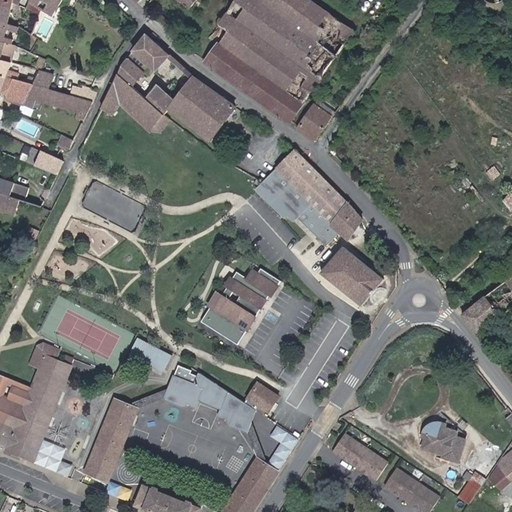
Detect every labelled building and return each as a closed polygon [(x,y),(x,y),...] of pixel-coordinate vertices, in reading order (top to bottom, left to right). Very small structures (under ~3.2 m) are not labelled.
[(0,0),(0,18),(13,22),(17,1),(15,0),(0,0)] [(45,7),(34,0),(32,0),(31,5),(23,25),(35,33),(45,7)] [(34,0),(45,7),(57,14),(65,0),(34,0)] [(357,32),(310,0),(254,0),(224,45),(210,65),(295,123),(357,32)] [(254,0),(243,0),(216,39),(224,45),(254,0)] [(407,17),(384,0),(357,0),(353,6),(394,36),(407,17)] [(0,39),(16,44),(18,38),(9,35),(11,28),(21,30),(22,24),(13,22),(0,18),(0,39)] [(126,86),(162,112),(166,107),(192,73),(143,32),(127,53),(132,56),(135,53),(155,67),(148,76),(124,57),(114,77),(126,86)] [(22,47),(16,44),(0,39),(0,58),(16,62),(22,47)] [(14,69),(16,62),(0,58),(0,74),(39,86),(41,80),(14,69)] [(43,73),(41,80),(39,86),(54,90),(58,78),(43,73)] [(192,73),(166,107),(205,137),(233,101),(192,73)] [(54,90),(39,86),(0,74),(0,105),(1,103),(4,93),(11,95),(9,102),(14,103),(27,107),(28,104),(34,106),(36,100),(81,114),(80,119),(91,123),(98,109),(100,104),(85,100),(75,97),(54,90)] [(141,123),(149,128),(162,112),(126,86),(114,77),(104,95),(116,104),(135,118),(141,123)] [(85,100),(87,93),(77,90),(75,97),(85,100)] [(11,95),(4,93),(1,103),(13,107),(14,103),(9,102),(11,95)] [(100,104),(103,97),(87,93),(85,100),(100,104)] [(116,104),(104,95),(103,97),(100,104),(98,109),(111,114),(116,104)] [(333,115),(316,104),(299,127),(317,138),(329,120),(333,115)] [(162,112),(149,128),(156,131),(167,117),(162,112)] [(75,153),(81,141),(67,135),(63,145),(66,151),(71,151),(75,153)] [(40,167),(47,154),(37,149),(30,163),(40,167)] [(280,170),(274,176),(287,189),(291,184),(304,195),(292,212),(328,248),(342,232),(348,237),(362,217),(340,191),(297,150),(287,161),(280,170)] [(69,163),(48,153),(47,154),(40,167),(63,176),(69,163)] [(280,170),(287,161),(266,181),(268,182),(274,176),(280,170)] [(287,189),(274,176),(268,182),(266,181),(259,190),(287,218),(292,212),(304,195),(291,184),(287,189)] [(0,193),(24,202),(30,204),(35,190),(0,177),(0,193)] [(0,210),(19,217),(24,202),(0,193),(0,210)] [(39,240),(43,228),(35,225),(31,237),(39,240)] [(386,276),(345,244),(322,271),(364,304),(386,276)] [(260,305),(264,298),(266,299),(270,293),(272,294),(282,278),(260,265),(252,278),(236,269),(232,276),(235,278),(231,285),(228,283),(213,308),(210,306),(200,321),(238,345),(262,306),(260,305)] [(511,280),(511,281),(465,316),(486,343),(494,337),(489,330),(511,312),(511,280)] [(141,328),(121,316),(116,323),(136,336),(141,328)] [(171,359),(136,343),(127,359),(163,376),(171,359)] [(0,432),(0,452),(19,459),(20,457),(34,462),(71,365),(70,365),(60,361),(55,359),(59,350),(41,344),(37,345),(29,364),(38,367),(30,387),(0,375),(0,422),(3,424),(0,432)] [(72,358),(63,354),(60,361),(70,365),(72,358)] [(256,409),(245,403),(199,374),(197,379),(189,375),(190,372),(177,367),(173,378),(204,391),(200,399),(222,409),(236,415),(232,424),(246,431),(249,425),(256,409)] [(173,378),(168,389),(165,396),(190,407),(193,408),(197,405),(200,399),(204,391),(173,378)] [(245,402),(266,414),(267,410),(270,412),(279,395),(257,383),(245,402)] [(165,396),(168,389),(139,402),(133,406),(138,408),(165,396)] [(133,406),(114,398),(84,471),(109,481),(138,408),(133,406)] [(266,414),(245,402),(245,403),(256,409),(265,415),(266,414)] [(236,415),(222,409),(219,415),(220,417),(221,420),(232,424),(236,415)] [(460,427),(446,416),(444,419),(442,424),(441,427),(435,428),(429,431),(428,430),(426,435),(428,436),(425,445),(444,452),(443,454),(461,460),(469,435),(468,434),(466,434),(459,431),(460,427)] [(267,457),(249,425),(246,431),(261,457),(265,460),(267,457)] [(426,435),(428,430),(421,427),(422,447),(443,454),(444,452),(425,445),(428,436),(426,435)] [(284,440),(268,431),(262,442),(268,459),(281,467),(299,437),(288,431),(284,440)] [(389,462),(345,434),(333,453),(377,481),(389,462)] [(61,460),(39,451),(34,463),(57,471),(61,460)] [(265,460),(261,457),(226,511),(253,511),(280,470),(265,460)] [(429,511),(441,495),(397,467),(385,486),(426,511),(429,511)] [(488,476),(477,469),(475,472),(471,478),(460,494),(471,501),(480,489),(488,476)] [(475,472),(470,470),(466,475),(471,478),(475,472)] [(202,511),(204,508),(151,485),(142,506),(158,511),(202,511)]
